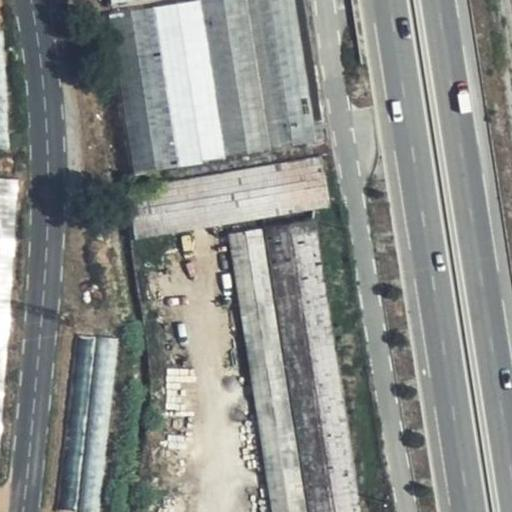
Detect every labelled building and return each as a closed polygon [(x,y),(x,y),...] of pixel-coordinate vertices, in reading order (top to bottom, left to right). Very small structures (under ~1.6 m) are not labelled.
[(137,168),(321,141),(299,0),(183,0),(113,10),(137,168)] [(338,205),(329,152),(127,185),(136,238),(338,205)] [(365,511),(319,220),(266,228),(310,511),(365,511)] [(307,511),(263,228),(229,234),(272,511),(307,511)] [(80,511),(99,335),(80,333),(61,510),(80,511)] [(84,511),(102,511),(122,337),(103,335),(84,511)]
